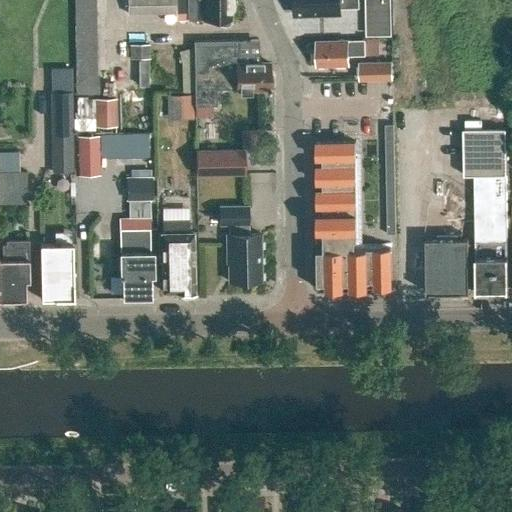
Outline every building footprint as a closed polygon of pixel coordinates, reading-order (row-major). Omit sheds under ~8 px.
[(126,0),(127,14),(139,14),(138,0),(126,0)] [(138,0),(139,14),(151,14),(150,0),(138,0)] [(150,0),(151,14),(162,14),(162,0),(150,0)] [(162,0),(162,14),(174,14),(174,0),(162,0)] [(174,0),(174,14),(187,13),(187,20),(202,20),(202,21),(218,21),(218,24),(219,26),(226,27),(230,25),(230,20),(230,10),(234,6),(233,0),(174,0)] [(358,0),(293,0),(294,13),(341,12),(341,8),(359,8),(358,0)] [(390,0),(367,0),(368,35),(391,35),(390,0)] [(74,6),(74,18),(95,18),(95,6),(74,6)] [(74,18),(75,30),(95,30),(95,18),(74,18)] [(75,30),(75,41),(95,41),(95,30),(75,30)] [(335,41),(317,41),(317,53),(314,53),(315,63),(317,63),(317,66),(348,65),(348,56),(364,56),(364,40),(348,41),(348,40),(335,40),(335,41)] [(75,41),(75,52),(95,52),(95,41),(75,41)] [(238,42),(194,42),(195,106),(216,106),(216,86),(236,86),(236,90),(239,90),(239,93),(250,93),(250,90),(267,90),(267,86),(272,86),(271,76),(267,76),(267,63),(263,63),(238,63),(238,42)] [(129,45),(130,59),(149,59),(149,44),(129,45)] [(75,52),(75,64),(95,64),(95,52),(75,52)] [(138,87),(149,86),(148,59),(137,59),(138,87)] [(75,64),(75,75),(95,75),(95,64),(75,64)] [(364,81),(393,80),(392,65),(363,66),(364,81)] [(75,75),(75,93),(98,93),(98,75),(95,75),(75,75)] [(49,92),(51,171),(73,170),(71,91),(49,92)] [(89,117),(90,95),(74,94),(74,117),(89,117)] [(168,119),(194,118),(193,94),(167,95),(168,119)] [(94,99),(94,126),(115,126),(115,98),(94,99)] [(394,125),(385,125),(387,235),(396,235),(394,125)] [(505,128),(463,129),(464,175),(474,175),(475,291),(506,290),(505,128)] [(99,175),(98,135),(77,136),(78,176),(99,175)] [(355,142),(315,142),(317,289),(391,288),(390,248),(357,249),(355,142)] [(244,149),(195,149),(195,175),(244,175),(244,149)] [(0,300),(25,300),(25,281),(28,281),(28,240),(6,240),(6,244),(2,244),(2,259),(0,259),(0,203),(27,203),(26,171),(0,171),(0,300)] [(126,177),(127,200),(152,200),(152,177),(126,177)] [(226,254),(227,254),(228,282),(260,282),(259,234),(247,234),(247,204),(219,204),(219,225),(229,225),(229,234),(226,234),(226,254)] [(158,218),(184,217),(183,207),(158,208),(158,218)] [(150,279),(154,279),(153,252),(149,252),(148,218),(118,219),(119,253),(117,253),(118,280),(120,280),(121,301),(150,300),(150,279)] [(161,221),(162,232),(157,232),(158,261),(161,261),(162,291),(176,291),(181,296),(189,296),(193,292),(192,232),(188,232),(188,221),(161,221)] [(446,233),(446,239),(438,239),(438,234),(431,234),(432,239),(425,239),(426,293),(469,292),(468,238),(461,238),(461,233),(446,233)] [(38,244),(38,249),(36,249),(37,259),(38,259),(39,299),(53,299),(53,301),(73,300),(71,244),(38,244)]
